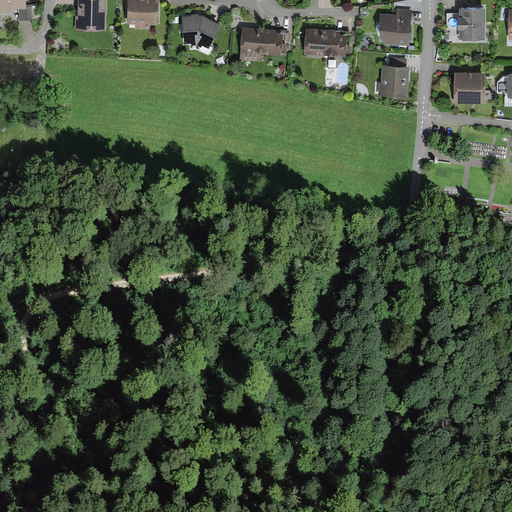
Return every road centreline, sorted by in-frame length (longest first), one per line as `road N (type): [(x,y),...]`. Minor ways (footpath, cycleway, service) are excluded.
road 1 (track): [(417,237),(361,255),(72,292),(32,303),(23,329),(26,361),(53,381),(348,511)]
road 2 (residential): [(430,0),(414,197)]
road 3 (unclassified): [(414,197),(417,237),(511,336)]
